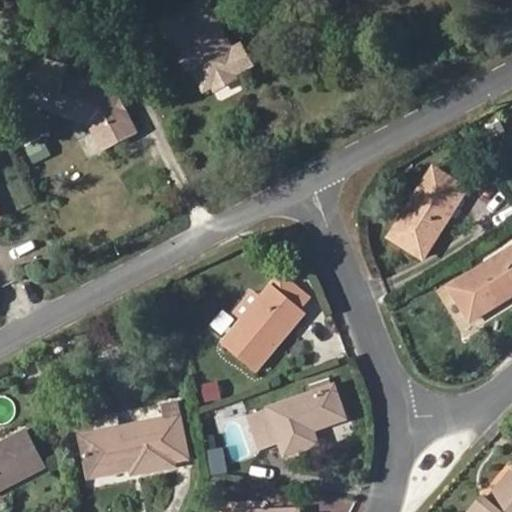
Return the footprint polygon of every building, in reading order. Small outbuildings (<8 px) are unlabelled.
[(220,0),(213,0),(165,28),(174,44),(180,41),(190,59),(193,57),(199,68),(196,70),(211,94),(219,89),(226,91),(236,85),(239,78),(247,73),(237,54),(222,29),(233,22),(220,0)] [(245,49),(237,54),(247,73),(256,68),(245,49)] [(192,72),(196,70),(199,68),(193,57),(190,59),(186,61),(192,72)] [(124,97),(127,83),(96,73),(92,86),(68,80),(71,72),(47,64),(39,88),(43,95),(61,101),(58,111),(94,124),(110,152),(144,135),(124,97)] [(468,191),(434,170),(389,241),(423,263),(468,191)] [(0,222),(9,218),(0,201),(0,222)] [(78,205),(62,210),(70,238),(87,233),(78,205)] [(511,252),(449,289),(469,323),(511,297),(511,252)] [(262,299),(242,323),(224,345),(255,373),(304,315),(297,309),(306,298),(287,281),(277,292),(271,287),(262,299)] [(234,315),(242,323),(262,299),(253,292),(234,315)] [(202,386),(206,402),(223,398),(219,381),(202,386)] [(255,416),(264,440),(277,436),(285,459),(321,446),(316,432),(348,421),(335,387),(255,416)] [(81,437),(89,479),(130,472),(131,478),(176,469),(175,462),(189,460),(181,417),(81,437)] [(0,494),(47,470),(28,432),(0,446),(0,494)] [(511,511),(511,473),(489,501),(484,497),(472,511),(511,511)]
